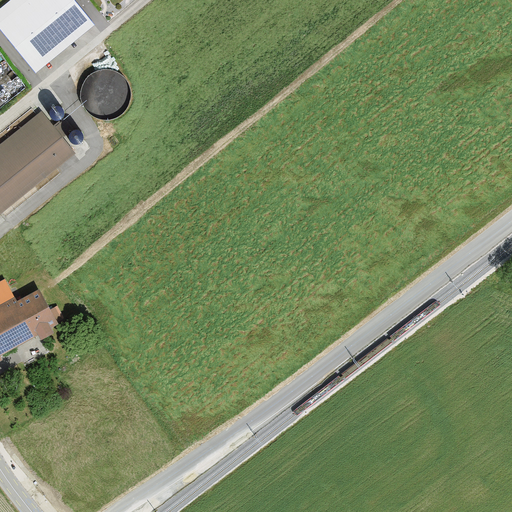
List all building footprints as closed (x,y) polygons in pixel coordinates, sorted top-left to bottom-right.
[(11,0),(0,9),(0,29),(35,72),(94,25),(73,0),(11,0)] [(87,115),(95,119),(104,121),(112,120),(119,117),(125,112),(129,105),(130,97),(129,89),(126,82),(121,76),(114,72),(106,70),(97,71),(89,75),(83,82),(80,90),(79,99),(82,108),(87,115)] [(52,107),(50,111),(49,115),(51,119),(55,121),(59,121),(62,119),(64,116),(64,112),(63,109),(60,107),(56,106),(52,107)] [(0,146),(0,212),(1,212),(56,168),(74,155),(41,114),(38,116),(0,146)] [(72,131),(69,135),(69,139),(71,143),(75,145),(79,145),(82,143),(84,140),(84,136),(82,133),(80,131),(76,130),(72,131)] [(0,360),(1,360),(0,358),(0,353),(37,336),(40,341),(52,335),(49,330),(57,326),(39,291),(16,302),(6,281),(0,284),(0,360)]
